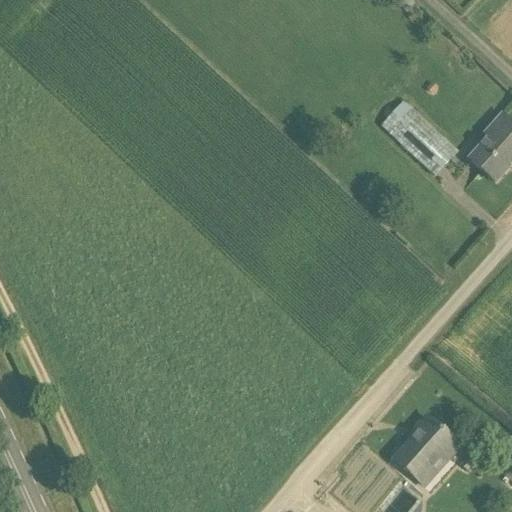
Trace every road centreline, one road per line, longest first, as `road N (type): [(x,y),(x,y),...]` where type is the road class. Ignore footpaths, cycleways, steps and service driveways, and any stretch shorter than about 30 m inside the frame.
road 1 (unclassified): [(272,511),(511,237)]
road 2 (track): [(0,291),(101,511)]
